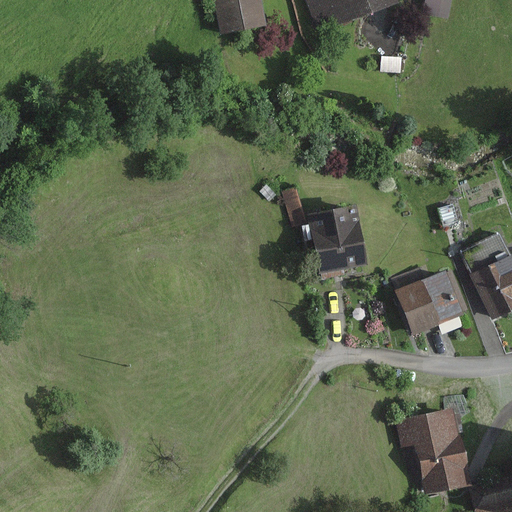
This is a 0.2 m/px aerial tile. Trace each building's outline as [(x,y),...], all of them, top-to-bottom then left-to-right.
[(261,0),(215,0),(221,35),(266,28),(261,0)] [(397,0),(306,0),(318,32),(398,3),(397,0)] [(425,0),(422,16),(449,21),(453,0),(425,0)] [(402,57),(382,57),(381,72),(401,73),(402,57)] [(296,188),(283,191),(292,226),(305,223),(296,188)] [(356,206),(309,216),(321,274),(368,265),(356,206)] [(511,255),(501,232),(460,252),(493,320),(511,310),(511,255)] [(420,269),(393,280),(415,335),(463,316),(446,273),(425,282),(420,269)] [(452,408),(396,420),(402,447),(416,444),(426,492),(468,483),(452,408)] [(511,511),(511,476),(471,485),(476,511),(511,511)]
